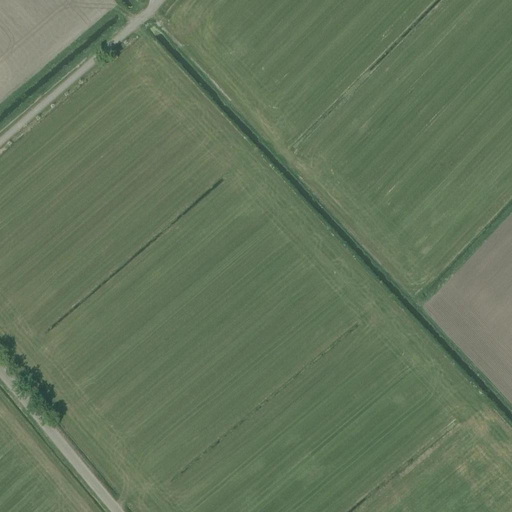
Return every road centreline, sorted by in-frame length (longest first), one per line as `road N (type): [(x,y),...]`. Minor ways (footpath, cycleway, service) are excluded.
road 1 (unclassified): [(0,142),(160,0)]
road 2 (unclassified): [(114,511),(0,373)]
road 3 (track): [(511,439),(392,311)]
